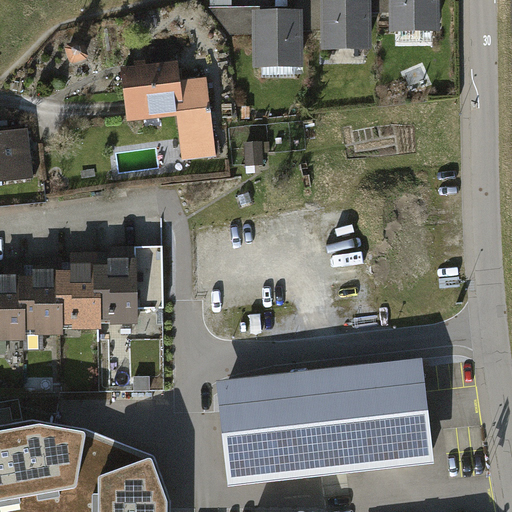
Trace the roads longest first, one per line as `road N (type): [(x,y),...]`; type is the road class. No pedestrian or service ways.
road 1 (unclassified): [(483,0),(494,326)]
road 2 (residential): [(494,326),(192,362)]
road 3 (track): [(0,83),(63,25),(160,0)]
road 4 (unclassified): [(494,326),(511,452)]
